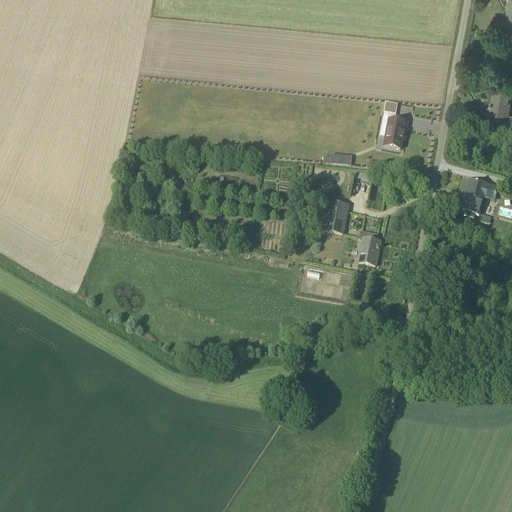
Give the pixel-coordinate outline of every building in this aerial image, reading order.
[(511,120),(507,119),(510,103),(493,100),(491,110),(489,109),(488,112),(491,112),(490,119),(487,118),(485,131),(504,134),(505,133),(511,135),(511,120)] [(385,104),(384,114),(396,116),(398,106),(385,104)] [(404,142),(404,141),(407,124),(389,121),(384,148),(400,151),(402,141),(404,142)] [(351,167),(352,158),(331,156),(331,158),(324,158),(323,165),(351,167)] [(495,202),(499,190),(488,187),(468,181),(465,194),(468,195),(462,213),(479,218),(484,199),(495,202)] [(344,236),(349,206),(329,202),(324,233),(344,236)] [(379,252),(380,243),(377,243),(378,236),(362,233),(360,240),(363,241),(358,265),(375,268),(376,268),(375,268),(378,252),(379,252)]
